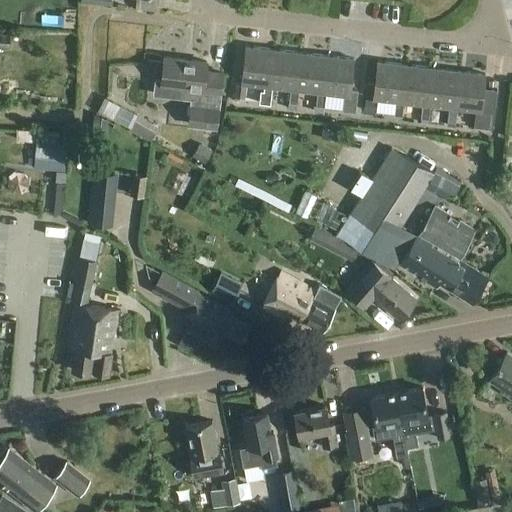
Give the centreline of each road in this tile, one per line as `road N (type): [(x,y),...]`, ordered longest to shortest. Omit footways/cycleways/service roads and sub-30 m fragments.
road 1 (tertiary): [(0,418),(511,323)]
road 2 (residential): [(202,0),(201,14),(466,45),(485,30),(491,0)]
